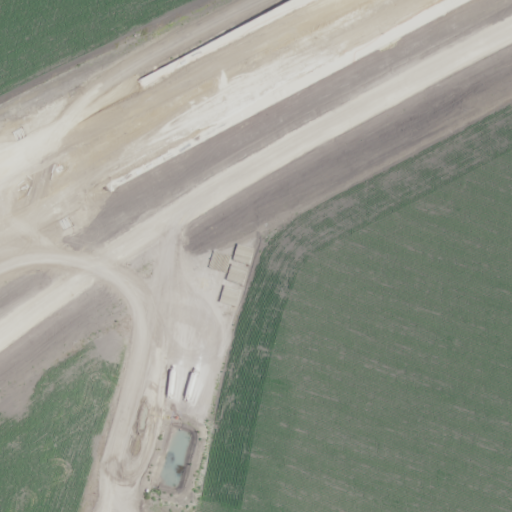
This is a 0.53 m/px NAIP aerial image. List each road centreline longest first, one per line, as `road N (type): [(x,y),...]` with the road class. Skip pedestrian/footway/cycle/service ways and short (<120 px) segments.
road 1 (tertiary): [(0,337),(123,249),(511,36)]
road 2 (motorway): [(0,233),(447,0)]
road 3 (motorway): [(313,0),(0,166)]
